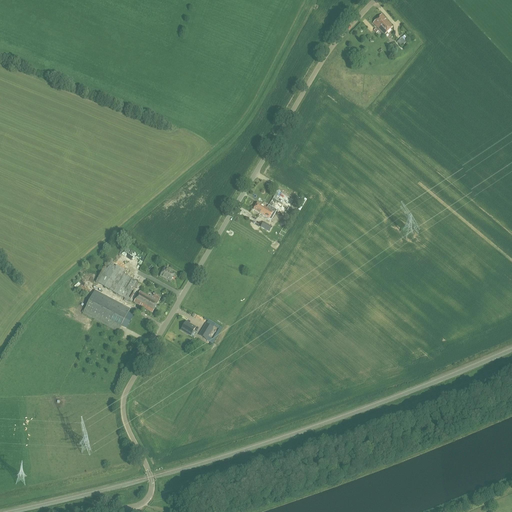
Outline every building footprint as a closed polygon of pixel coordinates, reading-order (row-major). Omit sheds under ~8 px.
[(382,14),(373,23),(377,27),(379,30),(384,35),(393,27),(386,19),(382,14)] [(397,42),(401,47),(406,42),(402,37),(400,39),(397,42)] [(278,191),(269,205),(275,209),(277,210),(284,215),(293,200),(278,191)] [(275,209),(269,205),(267,208),(258,203),(253,209),(269,219),(271,220),(277,210),(275,209)] [(261,227),(269,232),(272,227),(264,222),(261,227)] [(125,299),(124,301),(128,303),(129,301),(134,292),(139,283),(124,274),(125,271),(113,263),(113,262),(113,260),(110,258),(96,283),(125,299)] [(168,279),(170,281),(175,274),(172,272),(172,271),(169,270),(168,271),(165,269),(161,276),(167,280),(168,279)] [(122,324),(144,335),(149,326),(132,317),(134,315),(128,312),(130,309),(95,291),(83,314),(118,332),(120,328),(122,324)] [(134,302),(152,313),(159,302),(162,296),(155,292),(153,296),(151,295),(150,297),(140,291),(134,302)] [(181,330),(190,336),(195,328),(186,322),(181,330)] [(199,336),(206,340),(213,329),(206,325),(199,336)]
